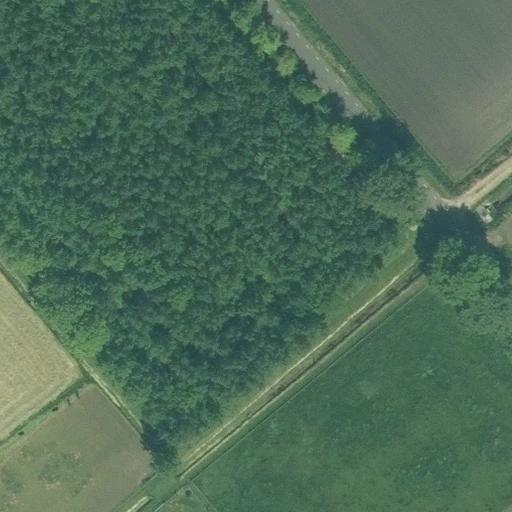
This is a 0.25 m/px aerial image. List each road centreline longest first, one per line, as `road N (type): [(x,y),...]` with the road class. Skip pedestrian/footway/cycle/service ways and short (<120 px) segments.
road 1 (tertiary): [(511,302),(255,0)]
road 2 (track): [(177,457),(0,244)]
